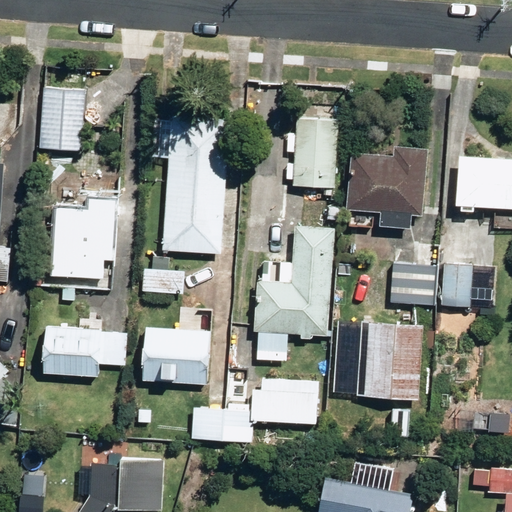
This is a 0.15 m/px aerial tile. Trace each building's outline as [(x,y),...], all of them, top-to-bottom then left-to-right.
[(44,147),(85,149),(90,69),(49,67),(44,147)] [(176,112),(167,247),(225,251),(233,116),(176,112)] [(297,183),(338,186),(342,118),(301,116),(297,183)] [(384,223),(414,226),(415,212),(426,213),(431,147),(399,144),(398,153),(355,150),(351,207),(384,210),(384,223)] [(465,207),(478,208),(479,203),(511,204),(511,155),(464,153),(461,201),(465,202),(465,207)] [(0,243),(2,244),(3,232),(6,232),(10,159),(0,157),(0,243)] [(54,272),(106,275),(107,256),(118,257),(122,194),(92,192),(92,203),(59,201),(54,272)] [(306,336),(316,337),(316,331),(332,332),(339,226),(302,224),(298,279),(263,277),(260,328),(306,331),(306,336)] [(392,300),(438,302),(441,243),(417,242),(416,262),(394,260),(392,300)] [(0,277),(14,279),(16,244),(3,243),(2,251),(0,250),(0,277)] [(145,288),(186,292),(189,269),(171,268),(172,256),(159,255),(158,267),(147,267),(145,288)] [(445,302),(496,304),(498,264),(447,261),(445,302)] [(369,393),(423,396),(425,349),(431,350),(432,340),(426,340),(427,321),(373,318),(369,393)] [(46,370),(101,373),(101,361),(127,363),(129,330),(103,329),(103,326),(49,323),(46,370)] [(147,377),(212,382),(215,328),(150,324),(147,377)] [(0,412),(23,388),(9,374),(15,367),(0,353),(0,412)] [(236,358),(234,377),(251,379),(252,360),(236,358)] [(226,407),(224,438),(254,440),(256,417),(320,421),(322,392),(306,391),(307,379),(273,376),(273,388),(256,387),(254,409),(226,407)] [(224,438),(226,407),(186,404),(183,435),(224,438)] [(126,453),(126,461),(94,460),(93,493),(80,511),(166,511),(169,456),(126,453)] [(511,465),(499,465),(499,469),(485,468),(484,483),(498,484),(497,489),(511,490),(511,465)] [(413,511),(418,491),(329,473),(321,511),(413,511)] [(41,511),(43,496),(22,494),(19,511),(41,511)]
